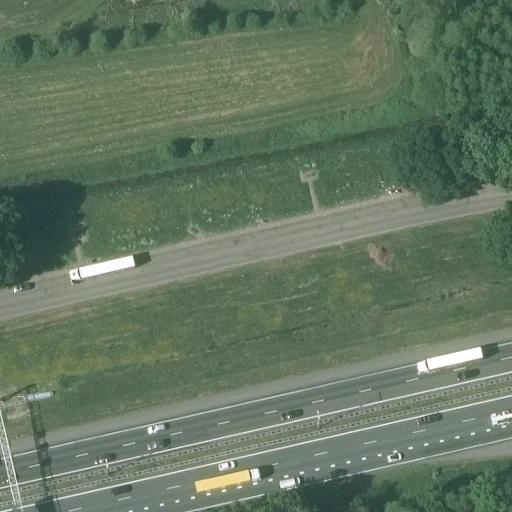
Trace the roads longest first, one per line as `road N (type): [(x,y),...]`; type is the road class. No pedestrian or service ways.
road 1 (motorway): [(511,357),(0,474)]
road 2 (motorway): [(67,511),(511,410)]
